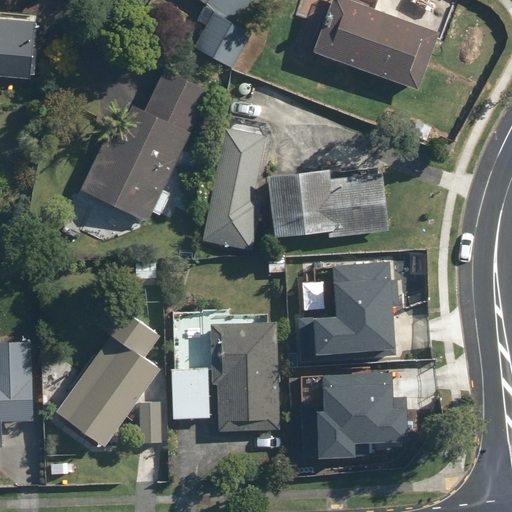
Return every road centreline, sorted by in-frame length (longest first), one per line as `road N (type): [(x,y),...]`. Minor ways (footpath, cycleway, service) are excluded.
road 1 (residential): [(507,379),(487,254),(511,144)]
road 2 (residential): [(509,511),(490,404),(507,379)]
